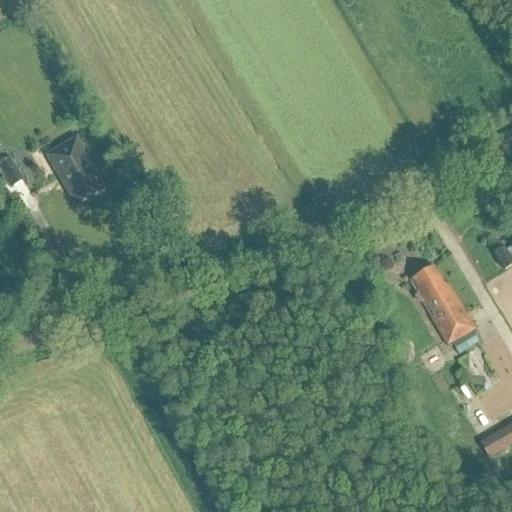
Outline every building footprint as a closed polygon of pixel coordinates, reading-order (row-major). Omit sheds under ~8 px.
[(49,159),(77,208),(105,192),(77,142),(49,159)] [(9,160),(0,165),(0,170),(12,189),(24,181),(9,160)] [(495,257),(504,272),(511,267),(511,263),(504,251),(495,257)] [(410,284),(448,348),(475,331),(448,285),(444,287),(434,269),(410,284)] [(479,382),(462,391),(483,432),(501,424),(479,382)] [(511,427),(480,446),(484,453),(489,461),(511,447),(511,427)]
